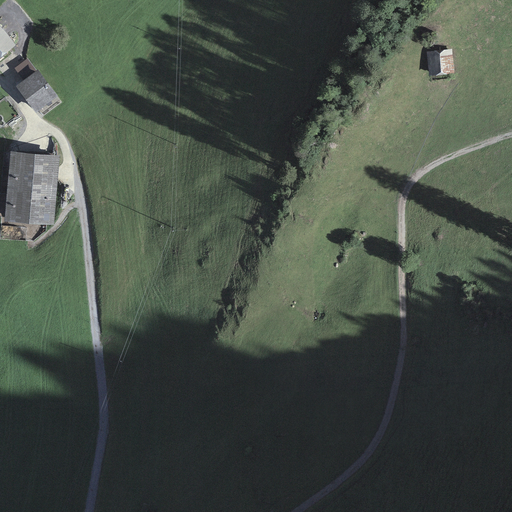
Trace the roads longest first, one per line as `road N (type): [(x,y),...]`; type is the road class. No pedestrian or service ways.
road 1 (track): [(296,511),(350,471),(385,423),(402,348),(403,195),(428,165),(451,156)]
road 2 (track): [(79,193),(104,421),(87,511)]
